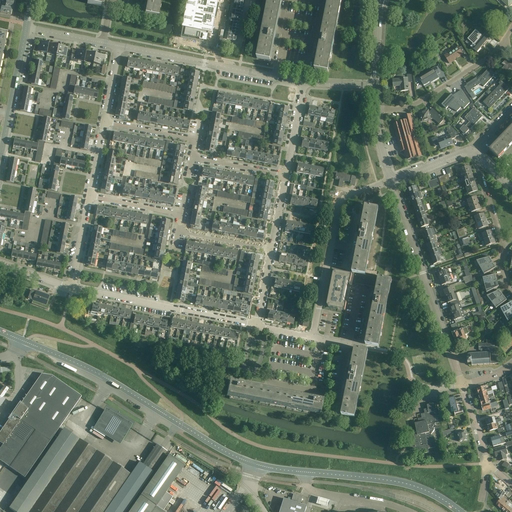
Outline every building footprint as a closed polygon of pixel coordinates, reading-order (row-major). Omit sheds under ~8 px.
[(149,0),(146,15),(158,18),(160,0),(149,0)] [(182,22),(180,30),(181,30),(184,31),(183,35),(182,35),(182,36),(181,43),(180,43),(189,45),(189,42),(194,43),(201,45),(202,45),(203,37),(200,36),(201,32),(202,32),(202,31),(203,24),(203,23),(204,21),(208,21),(208,22),(209,22),(216,24),(218,16),(215,15),(216,11),(216,10),(218,3),(218,2),(217,2),(217,0),(187,0),(186,4),(186,5),(185,12),(184,12),(192,14),(190,24),(182,22)] [(269,61),(273,41),(275,41),(278,38),(279,35),(274,34),(280,0),(269,0),(258,59),(269,61)] [(321,44),(316,70),(327,72),(341,0),(329,0),(323,38),(318,37),(317,40),(319,43),(321,44)] [(2,2),(0,2),(0,3),(0,7),(12,10),(13,5),(2,3),(2,2)] [(0,13),(11,16),(12,10),(0,7),(0,13)] [(467,39),(465,42),(470,47),(477,53),(490,37),(485,33),(483,36),(475,30),(467,39)] [(47,53),(49,43),(39,41),(37,52),(47,53)] [(56,55),(58,45),(49,43),(47,53),(47,52),(56,54),(56,55)] [(58,45),(56,55),(66,57),(68,48),(58,46),(58,45)] [(458,47),(444,56),(449,64),(456,60),(455,59),(462,55),(464,59),(467,56),(461,47),(459,48),(458,47)] [(84,62),(86,51),(76,50),(76,51),(72,50),(70,61),(77,63),(78,60),(84,62)] [(93,63),(95,53),(86,51),(84,62),(84,61),(93,63)] [(95,53),(93,63),(93,64),(103,65),(105,56),(95,54),(95,53)] [(511,60),(508,58),(504,63),(506,65),(502,69),(506,73),(510,69),(511,70),(511,60)] [(128,59),(127,67),(133,69),(135,60),(128,59)] [(140,70),(140,69),(141,61),(135,60),(133,69),(140,70)] [(146,71),(146,70),(148,62),(141,61),(140,69),(140,70),(146,71)] [(152,71),(154,64),(148,62),(146,70),(146,71),(152,72),(152,71)] [(160,65),(158,74),(165,75),(166,66),(160,65)] [(166,66),(165,75),(171,76),(173,67),(166,66)] [(178,77),(179,68),(173,67),(171,76),(178,77)] [(425,75),(419,78),(423,86),(430,82),(431,83),(439,78),(437,75),(440,74),(436,67),(425,74),(425,75)] [(467,85),(464,87),(469,94),(470,94),(470,93),(469,94),(468,91),(481,83),(484,86),(483,87),(484,87),(484,86),(493,77),(495,79),(497,76),(491,70),(489,72),(487,70),(482,76),(478,79),(478,80),(477,78),(466,84),(467,85)] [(199,73),(190,71),(189,78),(198,80),(199,73)] [(399,79),(392,80),(393,87),(400,86),(401,92),(409,91),(408,83),(412,82),(411,75),(407,75),(407,78),(399,79)] [(132,79),(123,78),(121,84),(130,86),(132,79)] [(500,84),(484,101),(488,104),(486,106),(485,107),(488,110),(489,108),(490,107),(491,107),(498,100),(507,91),(509,89),(501,81),(499,83),(500,84)] [(187,90),(195,92),(197,86),(189,84),(188,84),(187,90)] [(119,97),(128,98),(129,92),(120,90),(119,97)] [(185,97),(186,97),(194,98),(195,92),(187,90),(185,97)] [(451,94),(441,105),(446,109),(448,107),(450,105),(457,112),(462,107),(464,109),(469,103),(461,90),(461,91),(453,96),(451,94)] [(218,93),(216,102),(223,104),(224,95),(218,93)] [(224,95),(223,104),(229,105),(231,96),(224,95)] [(235,106),(237,97),(231,96),(229,105),(235,106)] [(118,103),(126,104),(127,105),(128,98),(119,97),(118,103)] [(194,98),(186,97),(185,97),(184,103),(193,105),(194,98)] [(241,107),(243,98),(237,97),(235,106),(241,107)] [(248,108),(250,100),(243,98),(241,107),(248,108)] [(250,100),(248,108),(254,110),(256,101),(250,100)] [(256,101),(254,110),(261,111),(262,102),(256,101)] [(267,112),(269,103),(262,102),(261,111),(267,112)] [(127,105),(126,104),(118,103),(116,109),(125,111),(127,105)] [(183,109),(192,111),(193,105),(184,103),(183,109)] [(288,108),(280,106),(278,113),(287,114),(288,108)] [(309,106),(307,115),(314,117),(316,108),(309,106)] [(316,108),(314,117),(320,118),(322,109),(316,108)] [(125,111),(116,109),(115,116),(119,116),(118,119),(125,121),(126,115),(124,115),(125,111)] [(322,109),(320,118),(327,119),(328,110),(322,109)] [(422,122),(432,119),(434,119),(439,125),(443,121),(440,118),(441,118),(439,116),(439,115),(433,109),(430,112),(428,112),(428,111),(419,113),(422,122)] [(469,122),(465,127),(464,125),(460,130),(465,135),(466,134),(470,138),(474,133),(470,130),(482,117),(473,109),(465,118),(469,122)] [(328,110),(327,119),(333,120),(335,111),(328,110)] [(139,112),(137,120),(143,122),(145,113),(139,112)] [(150,123),(151,114),(145,113),(143,122),(150,123)] [(221,115),(212,113),(211,120),(219,121),(221,115)] [(277,119),(278,119),(286,121),(287,114),(278,113),(277,119)] [(156,124),(158,116),(158,115),(151,114),(150,123),(156,124)] [(405,121),(393,124),(396,137),(397,139),(400,152),(403,151),(405,151),(408,160),(411,159),(422,156),(417,137),(410,114),(409,115),(404,116),(405,121)] [(158,115),(158,116),(156,124),(162,125),(164,117),(158,115)] [(169,127),(170,118),(164,117),(162,125),(169,127)] [(175,128),(177,120),(177,119),(170,118),(169,127),(175,128)] [(177,119),(177,120),(175,128),(181,129),(183,120),(177,119)] [(276,125),(277,125),(285,127),(286,121),(278,119),(277,119),(276,125)] [(188,130),(190,122),(183,120),(181,129),(188,130)] [(275,132),(276,132),(283,133),(285,127),(277,125),(276,125),(275,132)] [(511,125),(489,150),(498,158),(511,143),(511,125)] [(208,132),(217,134),(218,127),(209,126),(208,132)] [(436,137),(432,139),(435,147),(439,145),(441,149),(453,144),(451,140),(455,138),(455,137),(459,136),(458,134),(453,128),(452,128),(450,126),(446,128),(448,132),(449,135),(449,136),(438,140),(437,140),(436,137)] [(207,138),(215,140),(216,140),(217,134),(208,132),(207,138)] [(273,138),(274,138),(282,140),(283,133),(276,132),(275,132),(273,138)] [(114,133),(112,141),(119,143),(120,134),(114,133)] [(133,136),(131,145),(137,146),(139,138),(133,136)] [(139,138),(137,146),(144,148),(146,139),(139,138)] [(272,144),(281,146),(282,140),(274,138),(273,138),(272,144)] [(303,138),(301,147),(308,148),(309,140),(309,139),(303,138)] [(150,149),(152,140),(146,139),(144,148),(150,149)] [(157,150),(158,141),(152,140),(150,149),(157,150)] [(163,151),(165,143),(158,141),(157,150),(163,151)] [(316,141),(316,142),(314,149),(320,151),(322,142),(316,141)] [(327,152),(329,143),(322,142),(320,151),(327,152)] [(185,147),(176,145),(174,152),(183,154),(185,147)] [(215,146),(206,145),(204,151),(213,153),(215,146)] [(228,147),(226,156),(233,157),(234,148),(228,147)] [(239,158),(241,150),(234,148),(233,157),(239,158)] [(245,160),(247,151),(241,150),(239,158),(245,160)] [(252,161),(253,152),(247,151),(245,160),(252,161)] [(117,153),(108,152),(107,158),(112,159),(116,160),(117,153)] [(183,154),(174,152),(173,158),(182,160),(183,154)] [(258,162),(260,153),(253,152),(252,161),(258,162)] [(260,153),(258,162),(264,163),(266,155),(260,153)] [(271,165),(272,156),(266,155),(264,163),(271,165)] [(277,166),(279,157),(272,156),(271,165),(277,166)] [(298,164),(296,173),(303,174),(304,165),(298,164)] [(309,175),(309,174),(311,166),(304,165),(303,174),(309,175)] [(315,176),(315,175),(317,168),(311,166),(309,174),(309,175),(315,176)] [(462,176),(471,173),(469,166),(459,170),(462,176)] [(208,178),(210,170),(203,168),(201,177),(208,178)] [(322,178),(323,169),(317,168),(315,175),(315,176),(322,178)] [(221,181),(221,180),(222,172),(216,171),(215,179),(214,179),(221,181)] [(222,172),(221,180),(221,181),(227,182),(229,173),(222,172)] [(233,183),(234,178),(235,174),(229,173),(227,182),(233,183)] [(350,185),(351,185),(354,186),(356,177),(336,173),(335,179),(339,180),(338,187),(342,187),(343,182),(343,181),(350,183),(350,185)] [(464,182),(473,179),(471,173),(462,176),(459,177),(460,180),(463,179),(464,182)] [(240,184),(241,178),(241,176),(235,174),(234,178),(233,183),(240,184)] [(168,184),(177,185),(178,179),(170,177),(168,184)] [(252,187),(254,178),(248,177),(246,185),(246,186),(252,187)] [(473,179),(464,182),(465,185),(462,186),(463,189),(466,188),(475,185),(473,179)] [(274,183),(265,181),(264,187),(272,189),(274,183)] [(106,191),(109,192),(111,185),(102,183),(101,190),(106,191)] [(410,196),(420,192),(418,185),(408,189),(410,196)] [(475,185),(466,188),(468,195),(478,192),(475,185)] [(124,186),(122,195),(129,196),(131,187),(124,186)] [(135,197),(136,194),(137,188),(131,187),(129,196),(135,197)] [(206,189),(197,187),(196,194),(205,195),(206,189)] [(262,194),(270,195),(271,195),(272,189),(264,187),(262,194)] [(142,198),(143,192),(143,190),(137,188),(136,194),(135,197),(142,198)] [(150,191),(148,199),(148,200),(154,201),(156,192),(150,191)] [(218,191),(217,197),(249,203),(250,197),(218,191)] [(156,192),(154,201),(160,202),(162,193),(156,192)] [(412,202),(420,199),(422,198),(420,192),(410,196),(412,202)] [(162,193),(160,202),(167,203),(168,195),(162,193)] [(195,200),(203,201),(204,202),(205,195),(196,194),(195,200)] [(271,195),(270,195),(262,194),(261,200),(270,202),(271,195)] [(173,205),(175,196),(168,195),(167,203),(173,205)] [(292,196),(290,204),(296,206),(298,197),(292,196)] [(298,197),(296,206),(303,207),(304,198),(298,197)] [(469,207),(479,203),(476,197),(467,200),(469,207)] [(316,209),(317,201),(311,199),(309,208),(316,209)] [(414,208),(423,206),(420,199),(412,202),(414,208)] [(204,202),(203,201),(195,200),(194,206),(202,208),(204,202)] [(270,202),(261,200),(260,206),(269,208),(270,202)] [(479,203),(469,207),(471,213),(481,210),(479,203)] [(416,215),(425,212),(423,208),(425,208),(424,205),(423,206),(414,208),(416,215)] [(97,206),(96,215),(102,217),(104,208),(97,206)] [(202,208),(194,206),(192,213),(201,214),(202,208)] [(224,206),(223,212),(246,217),(248,211),(224,206)] [(269,208),(260,206),(259,213),(267,214),(269,208)] [(378,347),(391,280),(386,279),(383,279),(378,278),(375,276),(371,275),(368,276),(365,275),(366,269),(378,209),(366,206),(365,206),(365,207),(361,227),(358,226),(357,232),(360,233),(352,273),(352,275),(336,272),(333,273),(327,305),(329,308),(345,311),(346,303),(343,302),(347,282),(350,283),(351,282),(377,287),(374,298),(372,298),(370,304),(373,305),(365,344),(365,345),(378,347)] [(104,208),(102,217),(109,218),(110,209),(104,208)] [(115,219),(115,218),(117,210),(110,209),(109,218),(115,219)] [(117,210),(115,218),(115,219),(121,220),(123,211),(117,210)] [(123,211),(121,220),(127,221),(129,213),(123,211)] [(419,221),(427,219),(425,212),(416,215),(419,221)] [(129,213),(127,221),(134,223),(135,214),(129,213)] [(201,214),(192,213),(191,219),(200,221),(201,214)] [(257,219),(266,221),(267,214),(259,213),(257,219)] [(135,214),(134,223),(140,224),(142,215),(135,214)] [(476,224),(486,220),(484,214),(474,217),(476,224)] [(147,225),(148,216),(142,215),(140,224),(147,225)] [(170,221),(161,219),(160,226),(169,228),(170,221)] [(200,221),(191,219),(190,225),(199,227),(200,221)] [(427,219),(419,221),(421,228),(429,225),(427,219)] [(486,220),(476,224),(478,230),(488,227),(486,220)] [(213,221),(212,230),(218,231),(220,223),(213,221)] [(285,230),(284,232),(291,234),(291,231),(292,230),(293,223),(287,221),(286,223),(285,227),(285,230)] [(224,233),(226,224),(220,223),(218,231),(224,233)] [(298,233),(298,232),(299,224),(293,223),(291,231),(298,233)] [(310,235),(312,226),(306,225),(304,233),(304,234),(310,235)] [(102,228),(94,226),(92,233),(101,235),(102,228)] [(159,232),(167,234),(169,228),(160,226),(159,232)] [(239,226),(237,234),(237,235),(243,236),(245,228),(239,226)] [(425,239),(435,235),(436,235),(434,228),(422,232),(425,239)] [(262,240),(264,231),(257,230),(256,239),(262,240)] [(483,240),(493,237),(491,231),(481,234),(483,240)] [(157,239),(158,239),(166,240),(167,234),(159,232),(157,239)] [(435,235),(425,239),(427,245),(435,242),(437,242),(435,235)] [(467,236),(459,239),(460,242),(462,247),(466,246),(464,240),(468,239),(467,236)] [(493,237),(483,240),(486,247),(495,243),(493,237)] [(156,245),(157,245),(165,247),(166,240),(158,239),(157,239),(156,245)] [(187,242),(185,251),(191,252),(193,243),(187,242)] [(437,249),(435,242),(427,245),(429,252),(437,249)] [(193,243),(191,252),(198,253),(199,244),(193,243)] [(199,244),(198,253),(204,254),(206,246),(199,244)] [(155,251),(164,253),(165,247),(157,245),(156,245),(155,251)] [(206,246),(204,254),(210,256),(212,247),(206,246)] [(212,247),(210,256),(217,257),(218,248),(212,247)] [(223,258),(225,249),(218,248),(217,257),(223,258)] [(437,249),(429,252),(431,258),(440,255),(440,256),(442,255),(440,248),(437,249)] [(225,249),(223,258),(229,259),(231,252),(231,251),(225,249)] [(154,258),(162,260),(164,253),(155,251),(154,258)] [(231,251),(231,252),(229,259),(236,261),(237,252),(231,251)] [(87,258),(88,258),(96,260),(97,253),(90,252),(89,252),(87,258)] [(280,253),(279,262),(285,263),(287,254),(280,253)] [(287,254),(285,263),(291,264),(293,255),(287,254)] [(259,257),(250,255),(249,262),(258,263),(259,257)] [(293,255),(291,264),(298,265),(299,257),(293,255)] [(440,255),(431,258),(433,265),(442,262),(440,256),(440,255)] [(306,258),(299,257),(298,265),(304,267),(304,266),(306,258)] [(86,265),(95,266),(96,260),(88,258),(87,258),(86,265)] [(480,268),(486,265),(486,266),(493,263),(490,258),(476,261),(480,268)] [(108,260),(106,269),(112,270),(113,265),(114,261),(108,260)] [(114,261),(113,265),(112,270),(119,271),(120,264),(120,263),(114,261)] [(192,264),(183,262),(181,268),(190,270),(192,264)] [(258,263),(249,262),(248,268),(257,270),(258,263)] [(120,263),(120,264),(119,271),(125,273),(127,264),(120,263)] [(486,265),(480,268),(484,275),(496,268),(493,263),(486,266),(486,265)] [(127,264),(125,273),(131,274),(133,265),(127,264)] [(133,265),(131,274),(138,275),(139,267),(139,266),(133,265)] [(139,266),(139,267),(138,275),(144,276),(146,268),(139,266)] [(146,268),(144,276),(150,278),(152,269),(146,268)] [(190,270),(181,268),(180,275),(189,276),(190,270)] [(257,270),(248,268),(247,274),(255,276),(257,270)] [(158,273),(158,270),(152,269),(150,278),(157,279),(158,274),(158,273)] [(448,276),(446,270),(437,273),(440,279),(448,276)] [(255,276),(247,274),(245,280),(254,282),(255,276)] [(490,283),(497,281),(496,275),(483,278),(485,286),(490,284),(490,283)] [(448,276),(440,279),(442,286),(453,282),(450,276),(448,276)] [(274,285),(274,287),(280,289),(280,288),(282,280),(275,279),(274,285)] [(254,282),(245,280),(244,287),(253,288),(254,282)] [(282,280),(280,288),(280,289),(286,290),(288,281),(282,280)] [(188,283),(179,281),(178,287),(187,289),(188,283)] [(293,291),(293,290),(294,282),(288,281),(286,290),(293,291)] [(490,284),(485,286),(487,293),(499,287),(497,281),(490,283),(490,284)] [(299,292),(301,284),(294,282),(293,290),(293,291),(299,292)] [(243,293),(252,295),(253,288),(244,287),(243,293)] [(445,297),(454,294),(452,288),(443,290),(445,297)] [(29,296),(28,299),(29,299),(33,300),(31,304),(32,304),(48,310),(53,298),(49,296),(36,291),(36,292),(35,292),(31,290),(29,296)] [(497,300),(503,296),(499,291),(487,296),(491,303),(496,299),(497,300)] [(175,300),(184,302),(185,295),(177,293),(175,300)] [(448,303),(450,303),(451,305),(459,302),(456,293),(454,294),(445,297),(448,303)] [(197,296),(195,304),(201,306),(203,297),(197,296)] [(496,299),(491,303),(496,309),(507,301),(503,296),(497,300),(496,299)] [(208,307),(209,298),(203,297),(201,306),(208,307)] [(214,308),(214,307),(216,299),(209,298),(208,307),(214,308)] [(220,309),(221,309),(222,301),(216,299),(214,307),(214,308),(220,309)] [(452,307),(449,308),(451,314),(460,312),(463,311),(460,304),(459,302),(451,305),(452,307)] [(503,316),(504,315),(509,312),(509,311),(511,309),(511,302),(500,309),(503,316)] [(93,303),(91,312),(98,313),(100,305),(93,303)] [(239,313),(241,304),(235,303),(233,311),(233,312),(239,313)] [(248,306),(241,304),(239,313),(246,314),(248,306)] [(104,315),(106,306),(100,305),(98,313),(104,315)] [(112,309),(112,307),(106,306),(104,315),(111,316),(112,309)] [(112,307),(112,309),(111,316),(117,317),(119,308),(112,307)] [(123,318),(124,315),(125,310),(119,308),(117,317),(123,318)] [(503,316),(502,318),(506,325),(511,323),(510,320),(511,318),(511,309),(509,311),(509,312),(504,315),(503,316)] [(130,320),(131,311),(125,310),(124,315),(123,318),(130,320)] [(269,310),(267,319),(274,320),(276,312),(269,310)] [(460,312),(451,314),(454,321),(461,318),(462,318),(465,317),(464,315),(463,310),(463,311),(460,312)] [(276,312),(274,320),(280,322),(282,313),(276,312)] [(293,324),(295,315),(288,314),(286,323),(293,324)] [(135,315),(133,324),(140,325),(142,317),(135,315)] [(146,327),(146,326),(148,318),(142,317),(140,325),(146,327)] [(152,328),(153,327),(154,319),(148,318),(146,326),(146,327),(152,328)] [(159,329),(159,328),(161,320),(154,319),(153,327),(152,328),(159,329)] [(172,319),(171,328),(177,329),(179,320),(172,319)] [(165,330),(167,322),(161,320),(159,328),(159,329),(165,330)] [(183,330),(184,329),(185,322),(179,320),(177,329),(183,330)] [(185,322),(184,329),(183,330),(190,331),(191,323),(185,322)] [(191,323),(190,331),(196,333),(198,324),(191,323)] [(198,324),(196,333),(202,334),(204,325),(198,324)] [(204,325),(202,334),(209,335),(210,327),(204,325)] [(210,327),(209,335),(215,336),(217,328),(210,327)] [(217,328),(215,336),(221,338),(223,329),(217,328)] [(463,329),(452,333),(456,344),(467,340),(465,335),(469,334),(467,328),(463,329)] [(223,329),(221,338),(228,339),(229,330),(223,329)] [(235,334),(236,332),(229,330),(228,339),(234,340),(235,334)] [(468,359),(467,359),(467,364),(471,364),(471,366),(491,365),(491,364),(497,364),(499,364),(498,348),(495,348),(495,343),(478,344),(479,351),(481,351),(481,353),(469,354),(468,355),(468,359)] [(351,375),(343,415),(354,418),(367,351),(356,349),(352,369),(348,368),(346,374),(351,375)] [(20,404),(12,415),(4,427),(41,454),(81,397),(51,376),(41,374),(21,404),(20,404)] [(229,384),(227,395),(228,396),(229,396),(229,399),(309,415),(310,412),(319,414),(322,402),(242,386),(243,382),(236,381),(236,385),(229,384)] [(0,407),(5,399),(3,398),(9,389),(4,386),(0,391),(0,407)] [(478,395),(487,393),(487,392),(492,391),(491,389),(486,390),(485,386),(477,389),(478,395)] [(454,396),(447,398),(450,408),(453,408),(454,412),(455,416),(463,414),(463,413),(464,412),(463,410),(462,410),(462,409),(460,410),(459,405),(457,406),(456,403),(454,396)] [(481,406),(490,404),(489,399),(491,399),(491,400),(494,399),(494,397),(480,400),(481,406)] [(490,404),(481,406),(483,411),(491,409),(490,409),(494,408),(493,406),(497,405),(496,402),(490,404)] [(410,440),(411,444),(413,452),(420,451),(421,454),(429,453),(428,449),(436,447),(433,436),(430,436),(429,435),(431,435),(434,430),(432,428),(433,426),(433,424),(439,423),(438,421),(440,421),(439,416),(437,416),(435,404),(427,405),(428,409),(424,410),(425,414),(421,414),(421,418),(418,419),(418,423),(415,424),(416,431),(412,432),(414,439),(410,440)] [(130,427),(105,412),(99,422),(124,437),(130,427)] [(487,426),(501,422),(500,419),(495,420),(494,417),(485,420),(487,426)] [(499,425),(503,424),(502,421),(501,422),(487,426),(489,432),(497,429),(498,433),(505,431),(504,427),(497,429),(497,426),(499,426),(499,425)] [(41,454),(4,427),(0,432),(0,443),(3,445),(0,448),(0,460),(24,478),(41,454)] [(157,444),(156,445),(142,465),(139,463),(130,475),(64,429),(9,508),(14,511),(125,511),(153,472),(167,452),(157,444)] [(447,436),(447,435),(454,433),(453,429),(451,429),(450,429),(442,432),(443,437),(447,436)] [(457,433),(454,434),(455,437),(457,437),(457,439),(458,439),(459,442),(467,440),(465,431),(457,433)] [(493,447),(505,443),(503,437),(500,438),(499,436),(491,438),(493,447)] [(506,455),(507,455),(505,447),(494,450),(496,457),(498,456),(499,461),(507,459),(506,455)] [(169,455),(129,511),(163,511),(169,502),(173,505),(175,502),(171,500),(173,497),(166,493),(170,487),(185,466),(169,455)] [(505,462),(501,466),(506,470),(509,466),(509,465),(510,465),(505,462)] [(502,490),(497,498),(500,500),(502,497),(503,497),(505,493),(507,490),(504,488),(506,485),(502,481),(498,486),(502,490)] [(293,494),(291,500),(300,503),(302,497),(293,494)] [(329,500),(318,497),(315,503),(327,507),(329,500)] [(508,501),(503,497),(502,497),(500,500),(496,505),(501,509),(508,501)] [(283,499),(278,511),(304,511),(306,506),(283,499)] [(504,511),(511,504),(508,501),(501,509),(504,511)]
